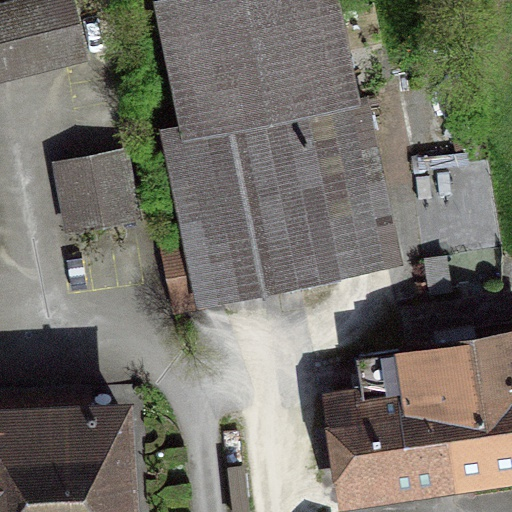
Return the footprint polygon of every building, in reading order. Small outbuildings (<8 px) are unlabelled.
[(25,0),(0,6),(0,73),(82,53),(69,0),(25,0)] [(172,297),(383,255),(330,0),(169,0),(165,1),(190,127),(169,131),(188,231),(160,236),(172,297)] [(121,150),(57,162),(70,226),(133,214),(121,150)] [(511,331),(435,343),(455,478),(511,470),(511,331)] [(345,495),(455,478),(435,343),(357,353),(363,397),(331,402),(345,495)] [(0,511),(147,511),(141,382),(0,388),(0,511)]
